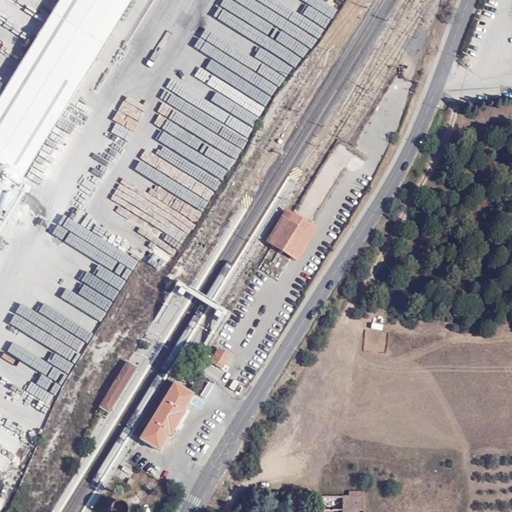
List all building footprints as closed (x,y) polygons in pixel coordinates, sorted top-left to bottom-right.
[(57,0),(35,36),(0,94),(0,215),(130,0),(57,0)] [(233,29),(294,69),(314,39),(316,40),(336,11),(320,0),(272,0),(268,7),(302,30),(294,42),(239,5),(232,15),(239,20),(233,29)] [(266,242),(273,247),(294,214),(287,210),(266,242)] [(273,247),(292,259),(313,226),(294,214),(273,247)] [(313,226),(292,259),(300,264),(321,231),(313,226)] [(132,270),(136,262),(123,254),(118,263),(132,270)] [(187,289),(182,286),(178,292),(183,295),(187,289)] [(27,314),(29,307),(10,301),(8,309),(27,314)] [(223,312),(218,308),(214,315),(219,318),(223,312)] [(215,349),(206,362),(218,370),(227,356),(215,349)] [(131,362),(121,377),(130,383),(140,368),(131,362)] [(121,377),(111,391),(121,398),(130,383),(121,377)] [(137,435),(146,440),(182,383),(173,377),(137,435)] [(239,383),(234,379),(229,388),(234,391),(239,383)] [(209,382),(200,395),(205,398),(213,384),(209,382)] [(182,383),(146,440),(165,452),(176,435),(178,436),(185,425),(192,414),(190,413),(201,394),(182,383)] [(111,391),(102,406),(106,409),(112,412),(121,398),(111,391)] [(350,498),(322,498),(322,511),(363,511),(363,493),(350,492),(350,498)] [(123,502),(117,501),(111,505),(109,510),(109,511),(128,511),(129,510),(126,505),(123,502)]
